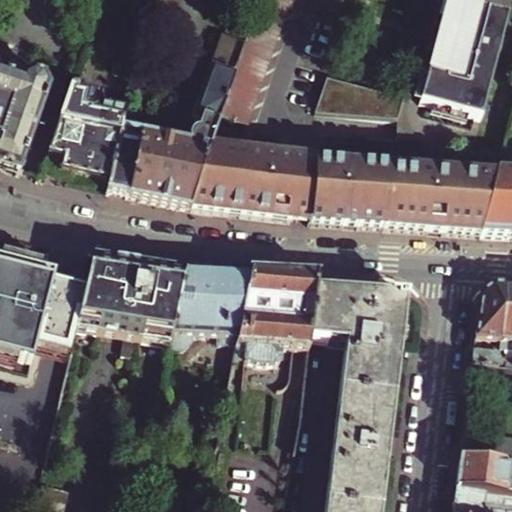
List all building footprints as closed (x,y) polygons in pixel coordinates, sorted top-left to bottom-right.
[(220,118),(249,127),(253,115),(291,0),(259,0),(249,34),(220,118)] [(508,19),(446,3),(419,106),(481,122),(508,19)] [(106,196),(189,213),(210,149),(220,118),(249,34),(238,30),(234,43),(221,39),(194,122),(205,125),(196,149),(182,147),(183,139),(180,135),(167,132),(161,136),(160,142),(119,134),(108,185),(106,196)] [(0,171),(18,177),(53,95),(48,82),(37,78),(24,84),(1,77),(0,75),(0,171)] [(403,101),(326,81),(314,117),(361,121),(398,123),(403,101)] [(44,170),(108,185),(119,134),(125,103),(73,92),(44,170)] [(279,158),(210,149),(189,213),(270,224),(285,226),(309,228),(314,166),(278,163),(279,158)] [(382,234),(389,171),(314,166),(309,228),(382,234)] [(495,179),(389,171),(382,234),(426,237),(479,240),(495,179)] [(511,178),(496,177),(495,179),(479,240),(511,241),(511,178)] [(76,333),(122,341),(135,267),(93,260),(87,286),(86,293),(76,333)] [(0,356),(32,364),(36,347),(54,351),(71,355),(76,333),(86,293),(68,288),(53,285),(55,277),(0,264),(0,356)] [(132,342),(169,349),(182,275),(135,267),(122,341),(119,357),(129,359),(132,342)] [(216,350),(236,351),(246,277),(183,274),(182,275),(169,349),(169,351),(184,353),(190,347),(191,341),(217,342),(216,350)] [(308,356),(309,346),(312,293),(313,280),(246,277),(236,351),(234,363),(244,364),(244,368),(256,371),(266,372),(280,363),(281,355),(308,356)] [(498,350),(498,346),(501,290),(490,290),(479,299),(470,369),(496,372),(498,350)] [(496,372),(511,372),(511,290),(501,290),(498,346),(498,350),(496,372)] [(323,511),(379,511),(405,301),(312,293),(309,346),(344,350),(323,511)] [(467,391),(511,394),(511,372),(496,372),(470,369),(467,391)] [(511,446),(461,442),(459,462),(511,469),(511,446)] [(511,511),(511,469),(459,462),(452,511),(511,511)] [(109,511),(137,511),(143,482),(116,477),(109,511)] [(35,511),(63,511),(68,493),(41,487),(35,511)]
